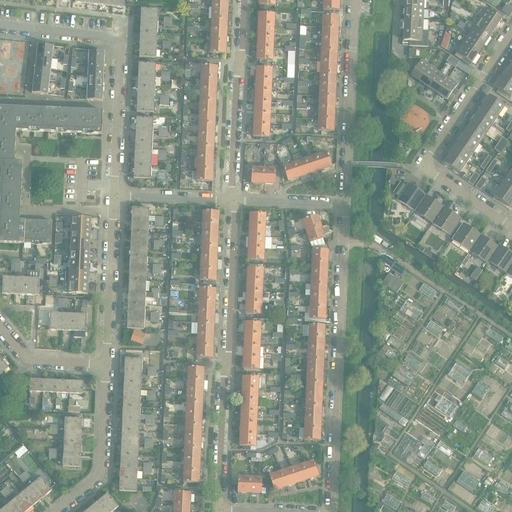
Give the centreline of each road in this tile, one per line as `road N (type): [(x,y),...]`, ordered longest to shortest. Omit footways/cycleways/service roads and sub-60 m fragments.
road 1 (residential): [(236,202),(219,509)]
road 2 (residential): [(114,195),(116,39),(0,25)]
road 3 (residential): [(330,511),(342,243)]
road 4 (residential): [(511,226),(423,166),(511,33)]
road 5 (residential): [(344,206),(354,0)]
road 6 (residential): [(243,0),(230,187),(236,202)]
road 7 (residential): [(105,366),(114,195)]
road 8 (residential): [(54,511),(100,475),(105,366)]
road 9 (residential): [(114,195),(236,202)]
road 10 (residential): [(105,366),(36,363),(0,327)]
